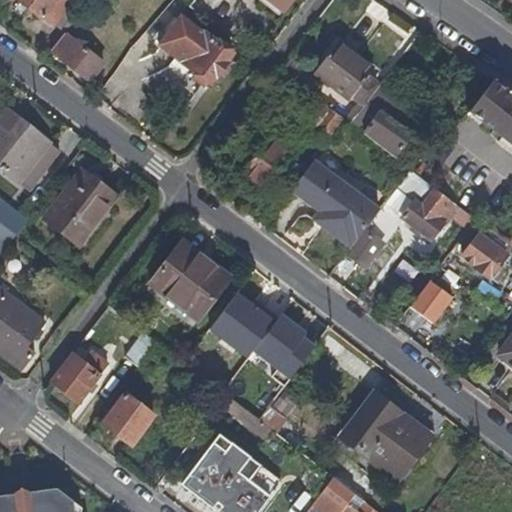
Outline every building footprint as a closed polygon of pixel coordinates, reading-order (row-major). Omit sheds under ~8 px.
[(38,23),(56,0),(14,0),(12,4),(38,23)] [(52,28),(72,2),(70,0),(56,0),(38,23),(49,32),(52,28)] [(269,0),(294,18),(306,0),(269,0)] [(52,28),(63,37),(84,10),(72,2),(52,28)] [(233,60),(181,22),(160,51),(192,74),(189,78),(205,90),(208,85),(212,88),(233,60)] [(61,41),(47,58),(86,87),(99,70),(61,41)] [(341,125),(347,130),(378,88),(367,79),(372,72),(336,45),(310,79),(345,105),(347,102),(353,107),(341,125)] [(288,62),(279,75),(291,84),(300,71),(288,62)] [(281,79),(272,73),(261,86),(270,93),(281,79)] [(511,102),(488,84),(466,115),(491,134),(499,140),(495,146),(511,159),(511,102)] [(378,88),(347,130),(390,162),(422,118),(379,87),(378,88)] [(317,144),(334,120),(313,104),(295,128),(317,144)] [(334,120),(317,144),(324,149),(336,133),(343,139),(337,148),(347,155),(339,165),(354,176),(364,162),(391,182),(395,177),(400,170),(390,162),(347,130),(341,125),(334,120)] [(0,130),(0,176),(13,186),(41,147),(13,127),(6,136),(0,130)] [(487,141),(495,146),(499,140),(491,134),(487,141)] [(267,141),(240,176),(263,193),(290,158),(267,141)] [(33,180),(47,191),(64,168),(50,157),(33,180)] [(402,171),(417,183),(427,169),(411,158),(402,171)] [(319,231),(354,254),(382,215),(317,169),(298,197),(322,219),(319,231)] [(402,171),(400,170),(395,177),(427,201),(420,210),(414,205),(401,223),(430,245),(442,229),(446,231),(453,222),(469,234),(474,226),(417,183),(402,171)] [(76,174),(39,224),(73,248),(99,212),(102,214),(112,200),(76,174)] [(391,182),(376,204),(401,223),(414,205),(420,210),(427,201),(395,177),(391,182)] [(0,231),(11,239),(23,224),(0,206),(0,231)] [(511,222),(499,213),(484,234),(505,250),(511,240),(511,222)] [(0,245),(4,249),(11,239),(0,231),(0,245)] [(505,260),(478,240),(463,260),(475,270),(473,272),(488,283),(490,280),(498,287),(506,275),(498,269),(505,260)] [(175,249),(146,285),(192,321),(223,281),(205,267),(202,271),(175,249)] [(423,295),(411,311),(428,323),(440,308),(423,295)] [(0,297),(0,360),(18,374),(30,356),(23,351),(41,327),(0,297)] [(221,324),(202,349),(226,367),(245,342),(221,324)] [(133,370),(151,346),(138,335),(119,359),(133,370)] [(511,342),(499,360),(511,369),(511,342)] [(68,358),(47,387),(75,407),(96,378),(68,358)] [(286,416),(296,404),(282,392),(271,403),(286,416)] [(338,439),(354,451),(384,410),(369,398),(338,439)] [(244,415),(255,423),(265,411),(267,407),(256,399),(244,415)] [(146,423),(118,403),(97,432),(124,452),(146,423)] [(384,410),(354,451),(395,482),(430,435),(406,417),(402,423),(384,410)] [(265,411),(255,423),(271,435),(281,423),(265,411)] [(224,443),(189,494),(212,511),(270,511),(286,493),(224,443)] [(353,497),(331,481),(314,504),(324,511),(341,511),(346,506),(353,497)] [(0,511),(74,511),(52,497),(0,504),(0,511)]
